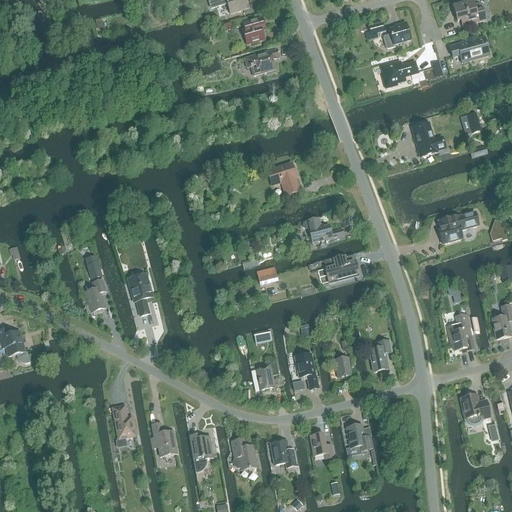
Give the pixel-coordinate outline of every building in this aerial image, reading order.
[(207,0),(211,12),(228,7),(230,15),(248,9),(245,0),(207,0)] [(474,6),(472,1),(452,6),(457,23),(461,22),(462,28),(485,22),(482,8),(481,7),(479,6),(477,6),(474,6)] [(246,46),(264,41),(260,27),(264,26),(262,19),(249,23),(251,29),(242,31),(246,46)] [(222,34),(233,31),(231,24),(220,28),(222,34)] [(400,28),(389,31),(390,35),(385,36),(384,38),(387,48),(388,48),(395,47),(394,46),(410,42),(406,24),(399,26),(400,28)] [(368,28),(371,36),(371,38),(377,37),(377,34),(384,32),(382,25),(368,28)] [(484,39),(448,48),(451,60),(459,58),(461,65),(489,57),(484,39)] [(279,60),(276,51),(267,54),(266,53),(255,56),(255,57),(245,60),(247,69),(250,69),(252,69),(254,76),(263,73),(263,75),(276,71),(273,61),(279,60)] [(401,68),(400,64),(382,69),(384,76),(382,77),(385,90),(392,88),(392,86),(404,82),(403,78),(417,74),(414,64),(401,68)] [(475,114),(459,119),(465,137),(481,132),(475,114)] [(496,119),(486,122),(488,127),(495,125),(495,124),(497,124),(496,119)] [(433,142),(428,125),(412,130),(421,159),(437,154),(436,152),(445,150),(442,139),(433,142)] [(299,193),(294,177),(295,176),(291,165),(267,173),(272,187),(281,184),(285,197),(299,193)] [(231,180),(224,190),(231,195),(238,184),(231,180)] [(443,231),(439,233),(442,246),(462,241),(460,233),(479,227),(475,213),(451,220),(451,219),(438,223),(439,228),(442,228),(443,231)] [(302,229),(308,230),(312,245),(325,242),(325,243),(344,238),(342,230),(331,233),(329,227),(322,229),(321,226),(320,226),(319,219),(301,224),(302,229)] [(17,262),(20,261),(17,249),(9,251),(12,263),(14,263),(17,262)] [(103,277),(101,270),(98,262),(96,256),(85,260),(87,266),(86,266),(91,281),(103,277)] [(344,257),(324,263),(329,284),(358,277),(354,257),(345,260),(344,257)] [(242,263),(244,271),(259,267),(257,260),(242,263)] [(502,282),(511,280),(511,268),(511,266),(507,267),(505,267),(506,273),(500,275),(502,282)] [(272,276),(267,277),(269,284),(277,282),(276,275),(272,276)] [(153,299),(146,276),(127,281),(132,299),(135,299),(140,318),(149,315),(145,301),(153,299)] [(91,315),(105,310),(100,295),(106,293),(102,281),(92,285),(94,291),(85,294),(91,315)] [(459,295),(452,297),(454,305),(461,303),(459,295)] [(496,342),(511,338),(508,324),(511,323),(511,317),(510,307),(501,309),(503,319),(492,321),(496,342)] [(459,325),(446,328),(451,349),(453,348),(454,353),(467,350),(464,338),(471,337),(467,318),(458,320),(459,325)] [(472,333),(480,331),(477,318),(472,319),(469,319),(472,333)] [(307,329),(299,331),(301,341),(309,339),(307,329)] [(8,358),(16,356),(18,359),(17,360),(18,361),(19,362),(20,363),(21,364),(23,365),(25,365),(27,365),(29,364),(31,364),(27,357),(28,356),(28,355),(27,354),(25,354),(20,333),(8,336),(7,331),(0,332),(0,343),(2,350),(6,349),(8,358)] [(269,333),(253,336),(255,345),(271,342),(269,333)] [(373,374),(388,371),(385,356),(391,355),(389,342),(377,344),(378,350),(369,352),(373,374)] [(315,379),(310,356),(295,359),(299,379),(307,378),(310,392),(318,390),(316,378),(315,379)] [(338,380),(351,377),(347,360),(335,362),(338,380)] [(260,392),(274,389),(272,378),(278,376),(275,362),(265,364),(266,370),(256,372),(260,392)] [(302,383),(293,385),(294,393),(304,391),(302,383)] [(482,422),(490,420),(486,401),(478,403),(476,396),(460,400),(465,421),(465,422),(466,423),(466,424),(467,425),(469,426),(470,427),(471,427),(472,427),(473,427),(474,427),(475,427),(476,427),(477,427),(478,426),(479,426),(480,425),(480,424),(481,423),(482,422)] [(112,410),(118,440),(116,440),(117,442),(116,443),(117,449),(127,448),(126,439),(135,438),(131,419),(127,420),(124,409),(112,410)] [(162,435),(161,425),(151,427),(154,440),(150,440),(152,450),(158,449),(160,459),(177,456),(173,433),(162,435)] [(495,426),(488,428),(490,435),(496,434),(495,426)] [(364,439),(361,427),(346,430),(350,450),(359,449),(360,453),(372,451),(370,438),(364,439)] [(193,461),(196,475),(199,474),(201,473),(203,471),(204,470),(206,468),(206,466),(207,464),(207,462),(207,461),(213,460),(209,438),(198,440),(198,436),(189,438),(193,461)] [(325,448),(323,436),(309,438),(313,458),(323,456),(324,461),(333,459),(331,447),(325,448)] [(247,449),(246,446),(248,445),(248,442),(245,441),(231,443),(234,460),(233,462),(233,467),(237,470),(247,468),(248,471),(256,469),(252,448),(247,449)] [(285,450),(284,443),(270,445),(274,467),(285,465),(286,470),(296,468),(293,451),(288,452),(288,450),(285,450)] [(493,450),(489,454),(494,458),(498,454),(493,450)] [(297,501),(291,507),(296,511),(302,507),(297,501)]
